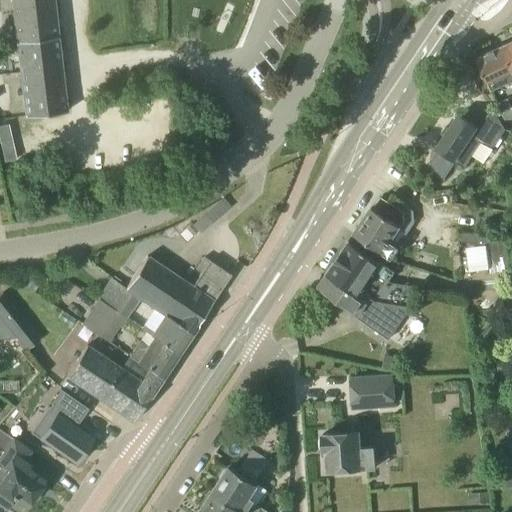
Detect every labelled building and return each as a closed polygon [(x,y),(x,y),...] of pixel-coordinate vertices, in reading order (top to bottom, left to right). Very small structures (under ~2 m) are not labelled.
[(11,0),(15,32),(56,27),(52,0),(11,0)] [(21,74),(62,69),(56,27),(15,32),(21,74)] [(511,67),(511,42),(503,47),(511,67)] [(491,90),(511,80),(511,67),(503,47),(476,59),(491,90)] [(62,69),(21,74),(26,117),(67,112),(62,69)] [(511,108),(508,98),(497,103),(504,119),(511,119),(511,108)] [(444,178),(456,161),(465,168),(482,143),(493,148),(505,129),(495,112),(480,121),(476,126),(458,114),(436,148),(438,150),(430,162),(444,178)] [(11,124),(0,126),(0,137),(5,161),(19,159),(11,124)] [(204,232),(232,205),(223,196),(195,223),(204,232)] [(392,259),(399,249),(390,243),(404,221),(403,212),(381,197),(374,209),(372,207),(354,234),(392,259)] [(511,267),(511,240),(487,244),(489,258),(491,271),(511,267)] [(375,300),(412,306),(413,306),(415,288),(386,283),(394,272),(349,241),(327,273),(358,293),(375,300)] [(163,315),(192,334),(231,275),(205,258),(198,268),(203,271),(192,286),(147,256),(126,288),(139,298),(164,314),(163,315)] [(396,328),(412,306),(375,300),(358,293),(327,273),(318,287),(370,324),(390,337),(396,328)] [(139,298),(126,288),(112,279),(98,300),(99,300),(125,319),(139,298)] [(0,295),(0,315),(24,345),(36,335),(3,293),(0,295)] [(83,325),(110,343),(120,327),(122,328),(127,320),(125,319),(99,300),(83,325)] [(192,334),(163,315),(153,331),(144,325),(141,329),(152,337),(178,354),(192,334)] [(178,354),(152,337),(140,355),(132,350),(128,356),(162,379),(178,354)] [(128,356),(121,367),(87,345),(66,376),(134,422),(162,379),(128,356)] [(353,408),(395,405),(393,376),(351,379),(353,408)] [(40,437),(39,438),(77,465),(77,464),(76,463),(93,439),(94,440),(95,438),(75,425),(77,422),(79,423),(80,422),(79,421),(87,409),(88,410),(89,409),(61,389),(60,390),(61,391),(52,403),(51,402),(51,403),(52,404),(50,407),(49,406),(48,407),(51,410),(45,419),(51,424),(41,438),(40,437)] [(45,481),(28,469),(30,466),(23,462),(30,451),(13,440),(0,430),(0,446),(6,451),(0,458),(0,463),(10,470),(0,484),(0,504),(6,509),(8,507),(6,506),(13,496),(27,506),(45,481)] [(327,471),(376,468),(374,447),(361,448),(360,432),(323,434),(323,436),(322,436),(319,440),(320,447),(323,450),(324,450),(325,452),(326,452),(327,471)] [(511,486),(511,463),(500,465),(502,488),(511,486)] [(212,494),(240,511),(268,511),(258,505),(255,509),(250,505),(252,502),(248,499),(258,485),(230,467),(228,470),(226,470),(221,476),(222,478),(212,494)] [(240,511),(212,494),(212,495),(208,495),(204,501),(205,504),(200,511),(240,511)]
